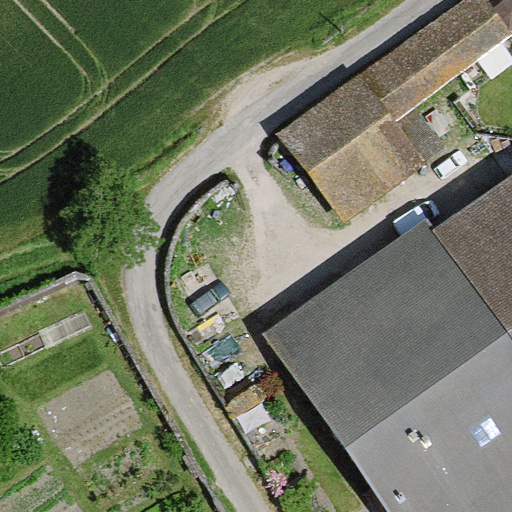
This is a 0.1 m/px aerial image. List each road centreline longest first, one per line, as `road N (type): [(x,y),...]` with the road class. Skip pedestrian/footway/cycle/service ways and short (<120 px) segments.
road 1 (track): [(431,0),(188,175),(151,240),(152,316),(261,511)]
road 2 (track): [(329,284),(231,141)]
